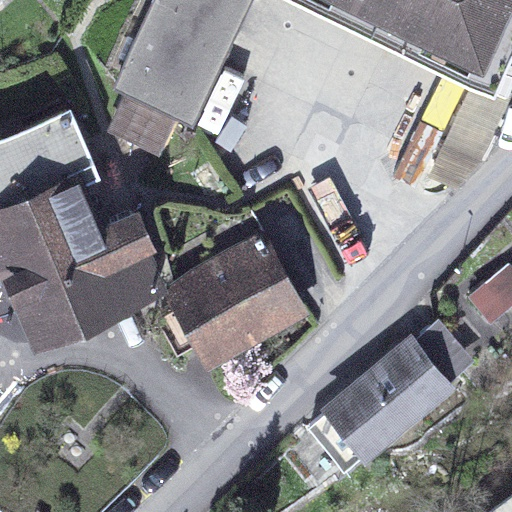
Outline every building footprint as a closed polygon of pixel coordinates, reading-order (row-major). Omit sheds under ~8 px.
[(287,0),(464,77),(501,0),(287,0)] [(67,109),(0,134),(0,360),(160,300),(130,220),(79,239),(64,200),(97,188),(67,109)] [(511,253),(469,276),(487,311),(511,297),(511,253)] [(244,254),(154,316),(206,390),(296,329),(244,254)] [(414,339),(310,415),(345,464),(449,388),(414,339)] [(511,511),(511,494),(487,511),(511,511)]
